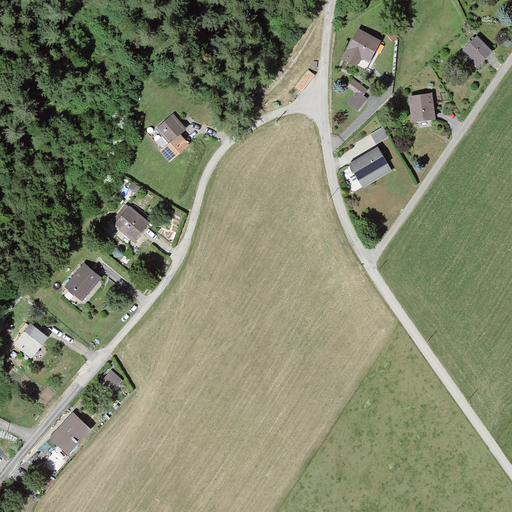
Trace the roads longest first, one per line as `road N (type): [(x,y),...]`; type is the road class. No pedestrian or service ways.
road 1 (residential): [(324,102),(269,119),(226,148),(162,286),(13,464)]
road 2 (unclassified): [(367,259),(511,468)]
road 3 (residential): [(367,259),(511,64)]
road 4 (unclassified): [(324,102),(337,196),(367,259)]
